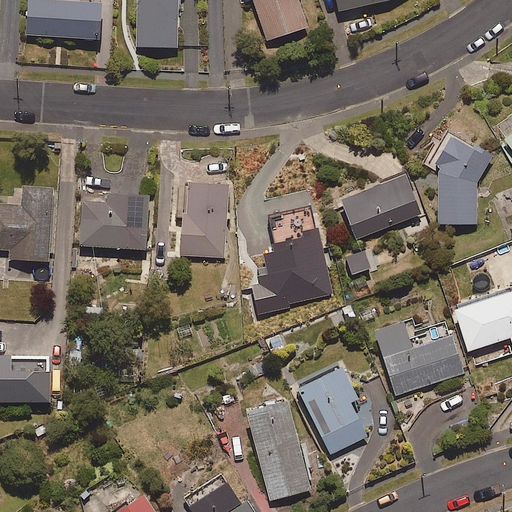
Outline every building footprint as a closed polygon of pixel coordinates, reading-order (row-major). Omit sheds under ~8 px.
[(98,0),(24,0),(23,32),(98,35),(98,0)] [(134,0),(134,43),(176,44),(176,0),(134,0)] [(294,0),(247,0),(262,43),(305,28),(294,0)] [(330,0),(333,11),(382,0),(330,0)] [(511,128),(498,139),(511,156),(511,128)] [(467,150),(444,138),(430,165),(436,168),(434,171),(436,223),(475,222),(474,183),(490,154),(470,144),(467,150)] [(400,173),(336,201),(353,240),(417,213),(400,173)] [(227,180),(188,178),(186,208),(181,208),(178,252),(223,254),(227,180)] [(20,203),(0,201),(0,247),(8,248),(8,258),(48,260),(52,184),(21,182),(20,203)] [(104,198),(81,196),(78,241),(145,246),(148,190),(104,187),(104,198)] [(511,289),(449,310),(464,352),(507,338),(511,349),(511,348),(511,289)] [(400,322),(371,331),(392,396),(461,373),(448,333),(408,346),(400,322)] [(0,348),(0,397),(50,396),(49,354),(11,355),(11,348),(0,348)] [(341,361),(295,384),(330,453),(369,433),(351,397),(358,394),(341,361)] [(287,394),(245,404),(268,498),(310,487),(287,394)] [(221,511),(246,496),(228,467),(185,493),(197,511),(221,511)] [(155,511),(141,491),(109,511),(155,511)] [(227,511),(254,511),(247,500),(227,511)]
